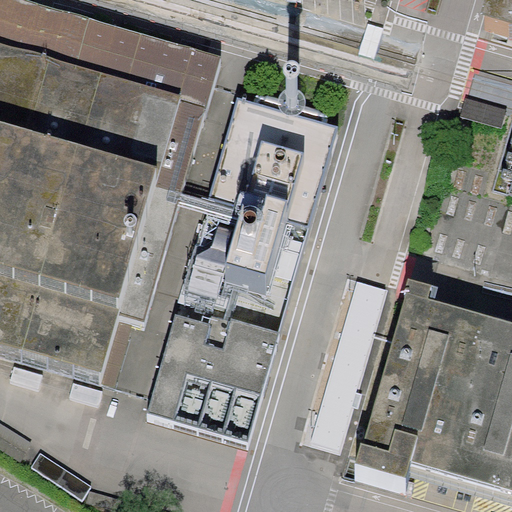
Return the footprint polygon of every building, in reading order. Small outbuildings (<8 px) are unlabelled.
[(511,0),(495,0),(486,31),(511,38),(511,0)] [(221,67),(0,3),(0,357),(102,386),(120,323),(146,330),(221,67)] [(505,115),(466,103),(461,118),(501,129),(505,115)] [(246,219),(225,290),(266,302),(287,230),(309,237),(338,135),(237,106),(208,208),(246,219)] [(404,308),(407,309),(363,460),(361,460),(355,480),(406,495),(411,475),(511,504),(511,337),(429,314),(433,301),(408,294),(404,308)] [(209,332),(176,323),(147,422),(249,450),(280,340),(212,321),(209,332)] [(32,469),(82,502),(90,488),(40,456),(32,469)] [(111,511),(156,511),(90,492),(86,505),(111,511)]
